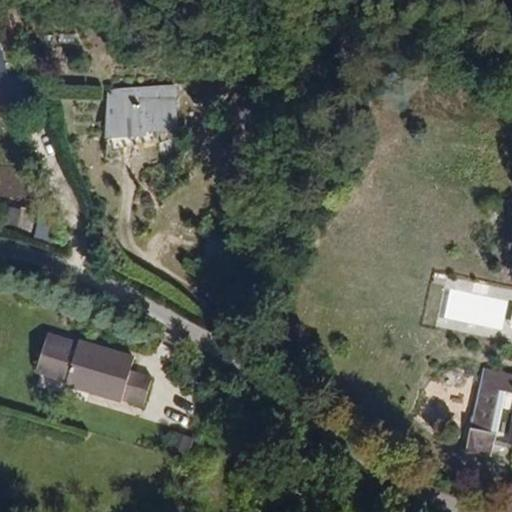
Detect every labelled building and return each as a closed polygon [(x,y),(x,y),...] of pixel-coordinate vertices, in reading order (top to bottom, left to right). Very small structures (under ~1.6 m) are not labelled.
[(0,106),(54,97),(31,41),(36,85),(0,92),(0,106)] [(0,92),(36,85),(31,41),(0,47),(0,92)] [(178,126),(180,93),(116,90),(112,143),(147,145),(151,125),(178,126)] [(181,385),(161,378),(163,369),(116,357),(80,345),(70,373),(94,382),(91,392),(139,405),(168,416),(181,385)] [(511,391),(511,377),(475,372),(473,386),(511,391)] [(511,391),(473,386),(466,429),(492,434),(491,438),(511,441),(511,391)] [(291,451),(286,443),(280,431),(277,428),(271,424),(258,464),(269,463),(284,469),(291,451)] [(488,458),(492,445),(511,448),(511,441),(491,438),(492,434),(466,429),(462,453),(488,458)]
